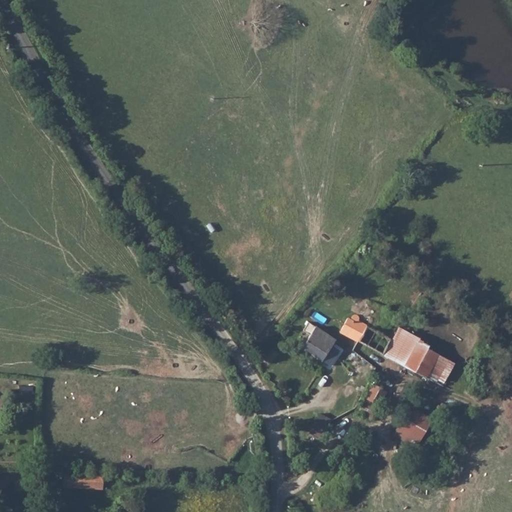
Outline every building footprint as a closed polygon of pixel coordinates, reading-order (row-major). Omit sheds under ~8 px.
[(346,316),(338,330),(383,357),(389,360),(399,342),(390,338),(389,340),(358,322),(359,317),(356,315),(352,315),(351,318),(346,316)] [(304,322),(289,344),(326,365),(336,348),(332,345),(335,341),(304,322)] [(416,346),(401,338),(399,342),(389,360),(404,369),(416,346)] [(436,358),(416,346),(404,369),(424,380),(436,358)] [(336,348),(326,365),(330,367),(340,351),(336,348)] [(359,370),(364,363),(349,352),(344,360),(359,370)] [(364,378),(368,381),(372,383),(379,371),(376,368),(381,361),(375,358),(364,378)] [(454,369),(455,368),(436,358),(424,380),(441,390),(454,369)] [(16,386),(16,397),(31,398),(31,387),(16,386)] [(370,387),(362,402),(375,409),(383,394),(370,387)] [(362,402),(353,418),(366,424),(375,409),(362,402)] [(403,405),(392,435),(418,445),(429,415),(403,405)] [(319,438),(331,421),(318,413),(307,430),(319,438)] [(101,474),(60,473),(59,488),(100,489),(101,474)]
